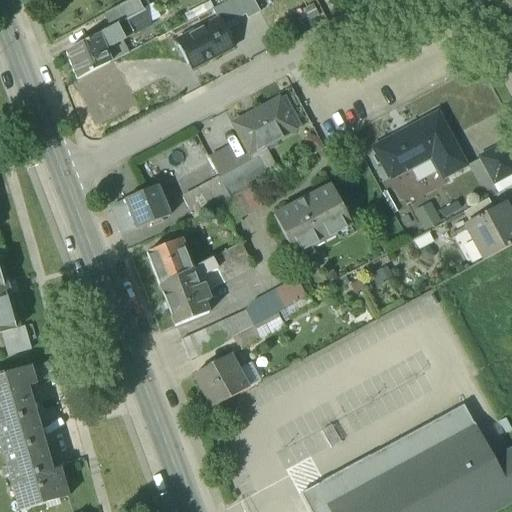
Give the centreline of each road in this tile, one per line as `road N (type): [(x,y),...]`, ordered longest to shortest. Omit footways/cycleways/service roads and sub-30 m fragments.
road 1 (residential): [(64,178),(408,0)]
road 2 (secondary): [(190,511),(64,178)]
road 3 (secondary): [(64,178),(0,10)]
